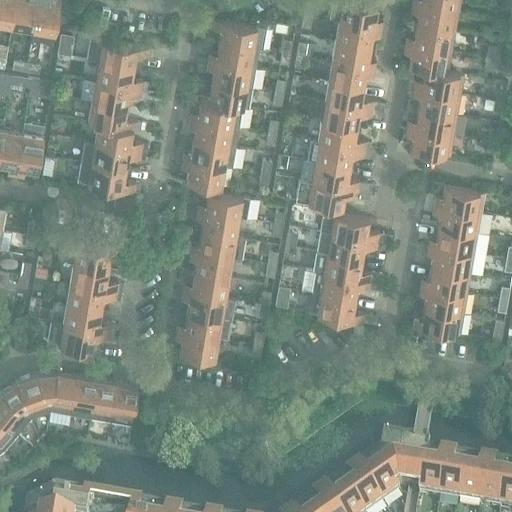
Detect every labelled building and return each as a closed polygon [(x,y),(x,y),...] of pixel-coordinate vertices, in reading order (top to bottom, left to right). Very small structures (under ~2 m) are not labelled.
[(0,0),(0,22),(11,25),(14,0),(0,0)] [(14,0),(11,25),(32,28),(36,0),(14,0)] [(59,0),(36,0),(32,28),(54,32),(59,0)] [(303,0),(303,5),(302,14),(311,15),(313,1),(306,0),(303,0)] [(348,0),(339,0),(336,20),(380,27),(381,19),(373,17),(375,5),(348,0)] [(409,0),(409,3),(456,12),(457,0),(409,0)] [(415,12),(413,25),(453,31),(456,12),(409,3),(408,11),(415,12)] [(493,3),(491,18),(499,19),(502,5),(493,3)] [(309,27),(311,15),(302,14),(300,25),(309,27)] [(218,28),(216,40),(256,47),(260,47),(264,26),(212,18),(211,27),(218,28)] [(498,30),(499,19),(491,18),(489,28),(498,30)] [(378,35),(380,27),(336,20),(333,40),(368,46),(370,34),(378,35)] [(404,34),(402,43),(449,51),(453,31),(413,25),(411,35),(404,34)] [(57,50),(71,53),(76,32),(62,29),(57,50)] [(85,58),(97,60),(132,66),(134,54),(151,57),(152,48),(89,37),(85,58)] [(282,38),(279,51),(288,53),(290,40),(282,38)] [(207,50),(205,59),(253,67),(256,47),(216,40),(214,51),(207,50)] [(366,57),(368,46),(333,40),(330,60),(373,67),(374,58),(366,57)] [(297,41),(295,54),(304,56),(307,43),(297,41)] [(406,63),(422,66),(446,70),(449,51),(402,43),(401,50),(408,52),(406,63)] [(486,44),(484,57),(493,58),(495,45),(486,44)] [(286,65),(288,53),(279,51),(277,63),(286,65)] [(302,68),(304,56),(295,54),(293,66),(302,68)] [(491,70),(493,58),(484,57),(482,68),(491,70)] [(12,68),(25,70),(27,61),(13,58),(12,68)] [(250,87),(253,67),(205,59),(204,68),(211,69),(209,80),(244,86),(250,87)] [(130,79),(132,66),(97,60),(94,79),(145,88),(146,81),(130,79)] [(371,75),(373,67),(330,60),(326,80),(361,86),(363,74),(371,75)] [(41,63),(27,61),(25,70),(39,73),(41,63)] [(462,72),(446,70),(422,66),(420,78),(412,77),(411,85),(458,94),(462,72)] [(0,81),(9,83),(10,74),(0,72),(0,81)] [(24,77),(10,74),(9,83),(23,86),(24,77)] [(274,78),(272,91),(281,92),(283,80),(274,78)] [(52,81),(40,79),(38,88),(50,90),(52,81)] [(144,98),(145,88),(94,79),(91,99),(125,105),(127,95),(144,98)] [(199,90),(197,99),(240,106),(244,86),(209,80),(207,91),(199,90)] [(359,97),(361,86),(326,80),(323,100),(374,109),(376,100),(359,97)] [(417,95),(415,107),(455,114),(458,94),(411,85),(409,94),(417,95)] [(495,87),(493,100),(501,101),(503,88),(495,87)] [(279,105),(281,92),(272,91),(270,103),(279,105)] [(87,120),(97,122),(97,121),(131,127),(139,129),(140,121),(123,118),(125,105),(91,99),(87,120)] [(188,109),(187,118),(237,127),(240,106),(197,99),(196,110),(188,109)] [(373,117),(374,109),(323,100),(319,120),(354,126),(356,114),(373,117)] [(499,114),(501,101),(493,100),(491,112),(499,114)] [(405,117),(404,126),(451,134),(455,114),(415,107),(413,118),(405,117)] [(193,126),(191,139),(234,146),(237,127),(187,118),(185,125),(193,126)] [(267,119),(265,131),(274,133),(276,120),(267,119)] [(352,138),(354,126),(319,120),(316,140),(368,149),(369,141),(352,138)] [(21,131),(14,174),(22,175),(23,167),(35,169),(43,124),(23,121),(21,131)] [(129,140),(131,127),(97,121),(97,122),(93,142),(145,151),(146,143),(129,140)] [(448,154),(451,134),(404,126),(403,134),(410,135),(408,147),(448,154)] [(5,172),(14,174),(21,131),(1,127),(0,134),(0,162),(7,164),(5,172)] [(488,127),(486,140),(494,141),(497,128),(488,127)] [(272,146),(274,133),(265,131),(262,144),(272,146)] [(231,167),(234,146),(191,139),(189,150),(181,149),(180,158),(222,165),(222,166),(231,167)] [(366,157),(368,149),(316,140),(313,160),(347,166),(349,154),(366,157)] [(493,153),(494,141),(486,140),(484,152),(493,153)] [(82,141),(79,159),(124,167),(126,156),(143,159),(145,151),(93,142),(93,143),(82,141)] [(219,185),(222,166),(222,165),(180,158),(179,165),(186,166),(184,179),(219,185)] [(122,180),(124,167),(79,159),(76,180),(138,191),(139,183),(122,180)] [(260,159),(258,171),(267,173),(270,160),(260,159)] [(345,178),(347,166),(313,160),(309,180),(368,191),(370,182),(345,178)] [(265,186),(267,173),(258,171),(256,184),(265,186)] [(367,199),(368,191),(309,180),(296,178),(292,197),(306,200),(340,206),(342,195),(367,199)] [(433,195),(431,204),(479,212),(483,191),(443,184),(440,197),(433,195)] [(196,200),(195,208),(237,216),(236,217),(245,218),(248,197),(206,190),(204,201),(196,200)] [(437,213),(435,225),(476,232),(479,212),(431,204),(430,212),(437,213)] [(201,218),(199,230),(233,236),(236,217),(237,216),(195,208),(193,217),(201,218)] [(274,210),(272,222),(281,224),(283,211),(274,210)] [(321,210),(317,230),(380,241),(381,233),(364,230),(366,217),(321,210)] [(27,221),(25,234),(34,235),(34,234),(36,222),(27,221)] [(279,237),(281,224),(272,222),(270,235),(279,237)] [(426,236),(425,244),(472,252),(476,232),(435,225),(433,237),(426,236)] [(189,240),(188,249),(230,256),(233,236),(199,230),(197,242),(189,240)] [(379,249),(380,241),(317,230),(314,250),(359,258),(362,246),(379,249)] [(32,247),(34,234),(34,235),(25,234),(23,246),(32,247)] [(126,250),(67,240),(64,261),(72,262),(106,268),(108,255),(125,258),(126,250)] [(430,254),(428,265),(469,272),(472,252),(425,244),(423,253),(430,254)] [(505,246),(503,258),(511,259),(511,246),(509,246),(505,246)] [(194,259),(192,271),(226,277),(230,256),(188,249),(186,257),(194,259)] [(267,250),(265,262),(274,264),(276,251),(267,250)] [(310,270),(313,271),(381,283),(383,274),(357,270),(359,258),(314,250),(310,270)] [(511,272),(511,263),(511,259),(503,258),(501,271),(511,272)] [(21,262),(18,274),(27,276),(29,264),(21,262)] [(104,280),(106,268),(72,262),(68,283),(119,292),(121,283),(104,280)] [(272,277),(274,264),(265,262),(263,275),(272,277)] [(36,266),(33,276),(42,277),(45,278),(47,269),(41,267),(41,265),(37,264),(36,266)] [(281,264),(278,285),(289,286),(292,266),(281,264)] [(419,275),(417,284),(465,293),(469,272),(428,265),(426,277),(419,275)] [(300,289),(309,291),(353,298),(355,286),(380,291),(381,283),(313,271),(310,270),(303,269),(300,289)] [(182,280),(180,289),(222,297),(226,277),(192,271),(190,282),(182,280)] [(27,276),(18,274),(16,286),(25,288),(27,276)] [(33,276),(31,288),(40,289),(42,277),(33,276)] [(118,299),(119,292),(68,283),(65,302),(99,308),(101,296),(118,299)] [(423,294),(421,306),(462,313),(465,293),(417,284),(416,293),(423,294)] [(499,285),(496,298),(506,299),(508,287),(499,285)] [(233,299),(222,297),(180,289),(179,297),(187,299),(185,311),(229,319),(233,299)] [(260,290),(258,303),(267,305),(269,292),(260,290)] [(351,310),(353,298),(309,291),(306,311),(366,321),(374,323),(375,315),(367,313),(351,310)] [(504,312),(506,299),(496,298),(494,310),(504,312)] [(97,320),(99,308),(65,302),(61,322),(113,331),(114,323),(97,320)] [(265,316),(267,305),(258,303),(256,314),(265,316)] [(458,334),(462,313),(421,306),(419,317),(412,316),(410,325),(458,334)] [(226,338),(229,319),(185,311),(183,322),(175,321),(173,329),(215,336),(226,338)] [(46,319),(43,340),(92,348),(94,336),(111,339),(113,331),(61,322),(46,319)] [(350,332),(360,334),(362,325),(352,323),(350,332)] [(499,340),(501,327),(492,326),(489,338),(499,340)] [(212,357),(215,336),(173,329),(172,338),(180,339),(178,351),(212,357)] [(253,330),(251,343),(260,344),(262,332),(253,330)] [(14,336),(14,348),(15,349),(25,349),(25,336),(15,336),(14,336)] [(258,357),(260,344),(251,343),(249,355),(258,357)] [(511,356),(503,355),(499,374),(511,376),(511,356)] [(35,371),(14,379),(29,417),(48,410),(55,370),(35,371)] [(48,410),(69,414),(75,374),(55,370),(48,410)] [(69,414),(88,417),(95,377),(75,374),(69,414)] [(88,417),(108,421),(116,381),(95,377),(88,417)] [(0,389),(0,420),(15,434),(29,417),(14,379),(0,389)] [(136,385),(116,381),(108,421),(129,425),(136,385)] [(0,420),(0,447),(2,449),(3,448),(15,434),(0,420)] [(418,494),(437,497),(444,455),(437,454),(436,461),(416,458),(391,453),(367,470),(363,464),(357,468),(382,503),(398,492),(396,488),(400,485),(412,487),(419,488),(418,494)] [(454,456),(444,455),(437,497),(458,501),(464,466),(453,464),(454,456)] [(476,468),(464,466),(458,501),(477,504),(485,462),(477,460),(476,468)] [(494,463),(485,462),(477,504),(498,507),(504,473),(493,471),(494,463)] [(353,480),(345,486),(362,511),(369,511),(382,503),(357,468),(349,474),(353,480)] [(511,473),(504,473),(498,507),(511,509),(511,473)] [(330,488),(324,492),(337,511),(362,511),(345,486),(334,494),(330,488)] [(86,511),(89,497),(55,491),(51,511),(39,510),(38,511),(86,511)] [(320,504),(312,510),(312,511),(337,511),(324,492),(316,498),(320,504)]
